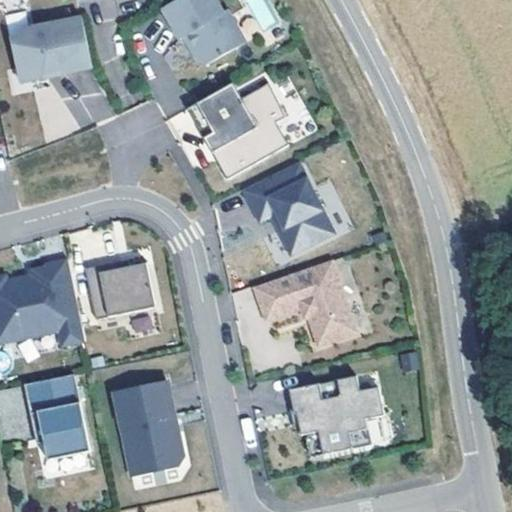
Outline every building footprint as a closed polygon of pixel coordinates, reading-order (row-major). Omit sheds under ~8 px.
[(217,0),(177,0),(164,8),(181,38),(186,35),(189,33),(196,45),(193,48),(201,62),(206,64),(247,42),(229,10),(224,12),(217,0)] [(257,0),(248,9),(264,27),(274,18),(258,0),(257,0)] [(94,67),(84,18),(33,28),(34,33),(14,37),(23,82),(49,77),(47,72),(60,69),(61,74),(94,67)] [(189,33),(186,35),(193,48),(196,45),(189,33)] [(243,98),(235,83),(189,109),(206,139),(213,135),(221,148),(213,152),(229,179),(291,144),(278,122),(289,116),(270,83),(243,98)] [(213,135),(206,139),(213,152),(221,148),(213,135)] [(301,161),(245,189),(261,222),(273,216),(278,213),(285,228),(280,231),(292,255),(336,233),(301,161)] [(278,213),(273,216),(280,231),(285,228),(278,213)] [(119,247),(84,254),(95,305),(155,292),(146,248),(120,254),(119,247)] [(334,259),(255,287),(267,321),(303,309),(306,318),(310,317),(320,346),(359,332),(334,259)] [(87,341),(70,260),(48,264),(48,267),(31,270),(32,275),(8,280),(7,275),(0,276),(0,335),(59,324),(64,345),(87,341)] [(130,320),(134,335),(155,329),(150,314),(130,320)] [(417,351),(399,354),(403,371),(420,368),(417,351)] [(76,374),(26,384),(37,438),(45,437),(49,460),(92,451),(76,374)] [(358,376),(296,388),(300,407),(297,408),(301,426),(302,435),(307,434),(320,431),(324,454),(372,444),(367,419),(386,415),(380,386),(361,390),(358,376)] [(176,414),(169,382),(116,394),(133,474),(179,465),(184,456),(179,432),(171,428),(169,416),(176,414)] [(300,407),(296,388),(291,389),(295,408),(291,409),(295,428),(301,426),(297,408),(300,407)] [(176,414),(169,416),(171,428),(179,432),(176,414)] [(320,431),(307,434),(312,457),(324,454),(320,431)] [(135,490),(167,482),(163,469),(132,477),(135,490)]
